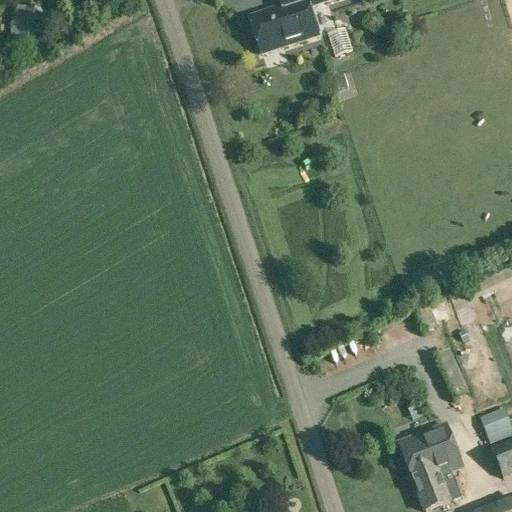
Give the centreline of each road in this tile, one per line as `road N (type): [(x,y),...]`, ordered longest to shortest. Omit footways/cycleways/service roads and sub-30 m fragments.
road 1 (unclassified): [(334,511),(163,0)]
road 2 (unknown): [(297,401),(427,332)]
